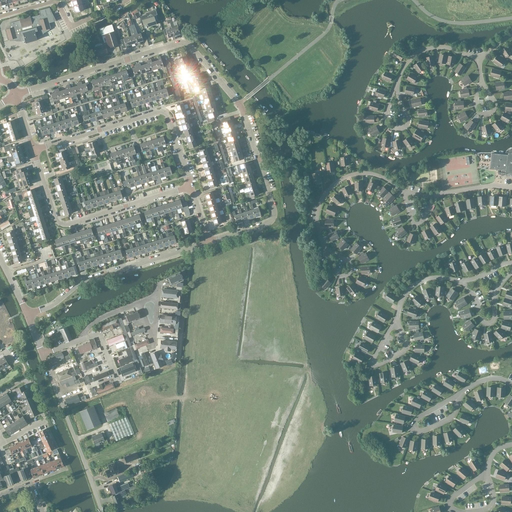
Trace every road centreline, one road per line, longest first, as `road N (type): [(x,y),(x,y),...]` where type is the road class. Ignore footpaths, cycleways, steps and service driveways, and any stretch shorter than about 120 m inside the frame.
road 1 (residential): [(207,240),(267,222),(272,211),(239,104),(190,46),(15,95)]
road 2 (residential): [(191,187),(65,226),(56,221),(33,151)]
road 3 (residential): [(191,187),(165,113),(33,151)]
road 4 (residential): [(100,511),(26,315)]
road 5 (residential): [(26,315),(82,280),(207,240)]
